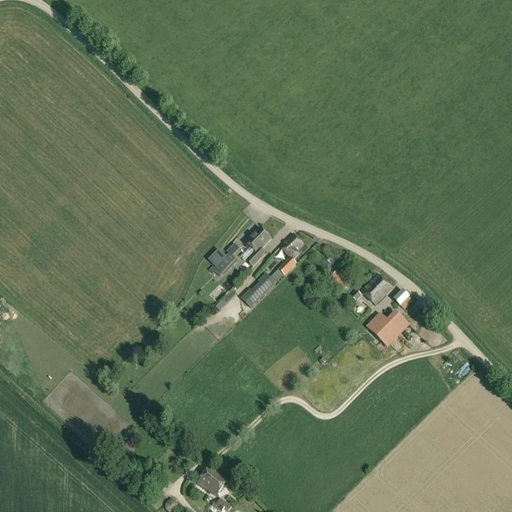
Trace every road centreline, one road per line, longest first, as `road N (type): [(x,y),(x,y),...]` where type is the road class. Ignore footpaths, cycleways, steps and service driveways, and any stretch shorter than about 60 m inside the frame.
road 1 (unclassified): [(511,385),(400,278),(239,193),(76,34),(30,0)]
road 2 (unknown): [(202,511),(188,496),(189,479),(268,412),(338,407),(387,373),(464,340)]
